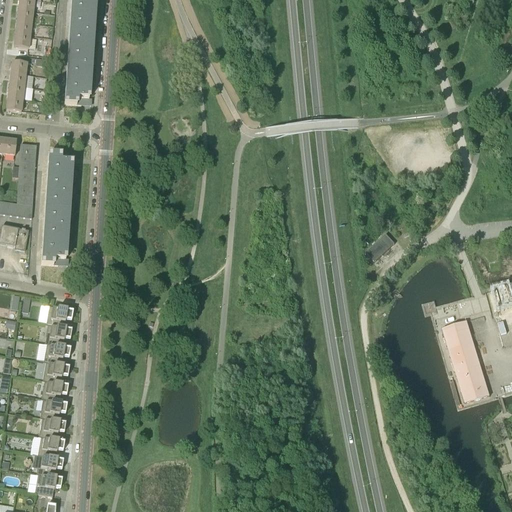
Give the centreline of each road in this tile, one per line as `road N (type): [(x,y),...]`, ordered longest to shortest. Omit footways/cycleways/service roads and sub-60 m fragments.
road 1 (primary): [(381,511),(350,365),(308,0)]
road 2 (primary): [(290,0),(319,275),(363,511)]
road 3 (unclassified): [(511,232),(446,235),(470,174),(433,55),(402,0)]
road 4 (tertiary): [(82,511),(95,300)]
road 5 (tertiary): [(95,300),(104,134)]
road 6 (tertiary): [(104,134),(114,0)]
